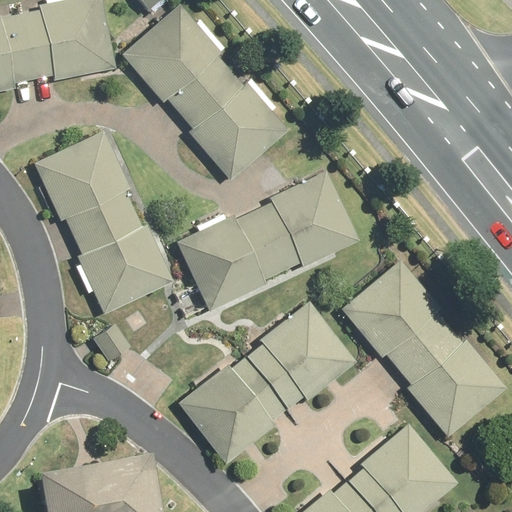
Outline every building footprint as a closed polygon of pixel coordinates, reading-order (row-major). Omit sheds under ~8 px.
[(95,0),(78,0),(0,14),(0,93),(109,73),(95,0)] [(175,7),(116,58),(225,184),(285,133),(175,7)] [(98,135),(29,165),(95,315),(164,285),(98,135)] [(325,173),(170,242),(202,312),(356,242),(325,173)] [(398,257),(334,308),(440,439),(503,388),(398,257)] [(305,306),(173,403),(218,463),(350,367),(305,306)] [(130,345),(115,323),(93,338),(108,361),(130,345)] [(407,427),(299,511),(417,511),(453,484),(407,427)] [(149,511),(142,467),(27,486),(30,511),(149,511)]
